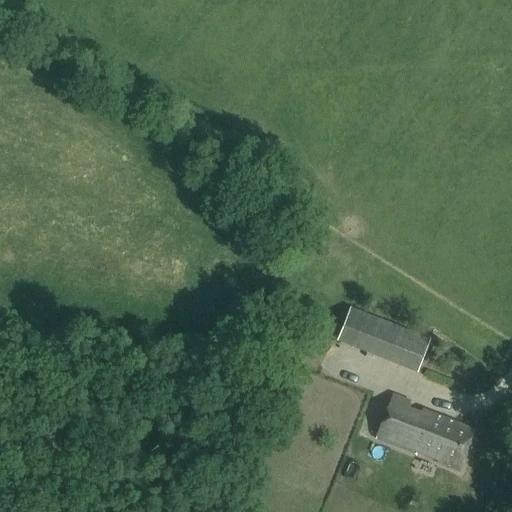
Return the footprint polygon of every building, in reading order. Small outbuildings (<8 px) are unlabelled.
[(339,340),(416,371),(428,341),(352,310),(339,340)] [(310,373),(300,401),(328,411),(338,384),(310,373)] [(438,463),(460,471),(474,431),(422,410),(421,414),(409,409),(411,402),(393,395),(376,439),(415,454),(418,451),(439,460),(438,463)] [(279,500),(315,511),(322,511),(358,408),(343,403),(337,420),(305,410),(301,423),(293,420),(283,450),(294,454),(279,500)] [(353,481),(405,499),(418,463),(366,444),(353,481)]
